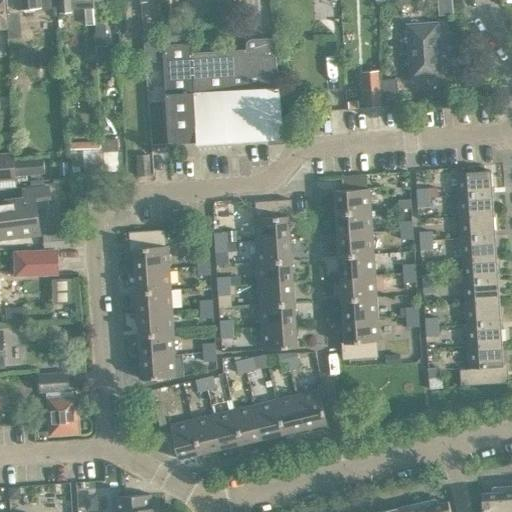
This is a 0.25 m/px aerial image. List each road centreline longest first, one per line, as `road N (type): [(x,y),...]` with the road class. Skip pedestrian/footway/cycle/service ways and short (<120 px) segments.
road 1 (residential): [(208,507),(111,445),(97,241),(107,204),(144,191),(265,184),(313,144),(511,131)]
road 2 (residential): [(208,507),(511,432)]
